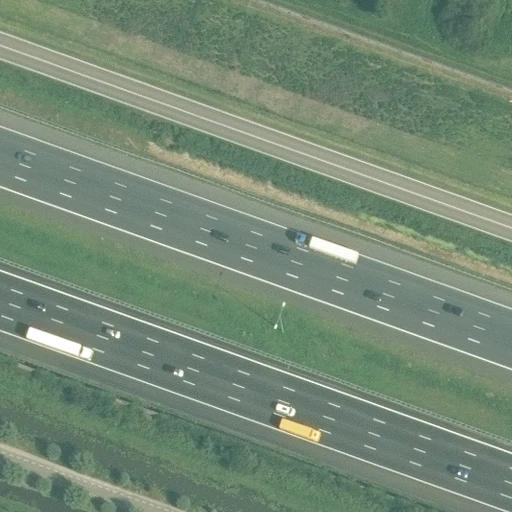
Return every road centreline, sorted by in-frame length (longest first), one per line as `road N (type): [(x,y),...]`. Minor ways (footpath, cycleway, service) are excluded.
road 1 (primary): [(0,47),(511,231)]
road 2 (motorway): [(511,340),(0,157)]
road 3 (motorway): [(0,301),(511,483)]
road 4 (track): [(299,0),(511,76)]
road 5 (unclassified): [(139,511),(0,460)]
